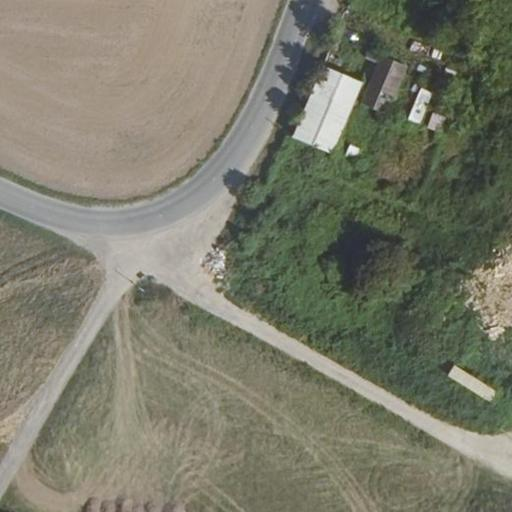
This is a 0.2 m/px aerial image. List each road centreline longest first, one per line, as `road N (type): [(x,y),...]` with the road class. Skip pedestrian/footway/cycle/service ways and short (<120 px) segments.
road 1 (tertiary): [(307,0),(249,153),(197,204),(141,228),(58,217),(0,190)]
road 2 (track): [(141,228),(192,287),(511,462)]
road 3 (track): [(141,228),(115,298),(0,484)]
